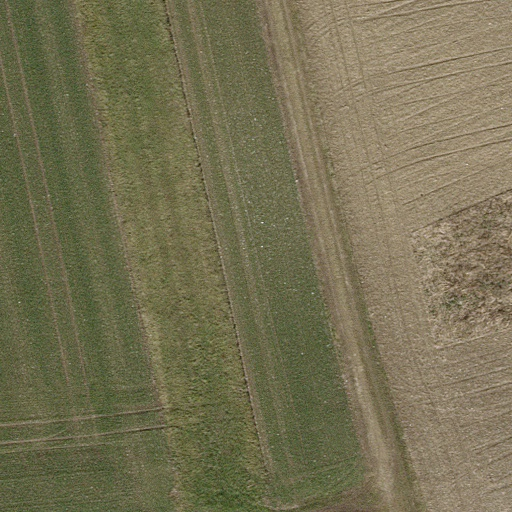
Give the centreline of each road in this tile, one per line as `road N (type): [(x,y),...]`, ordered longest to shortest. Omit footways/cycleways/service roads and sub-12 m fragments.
road 1 (track): [(280,0),(397,486)]
road 2 (track): [(250,511),(397,486)]
